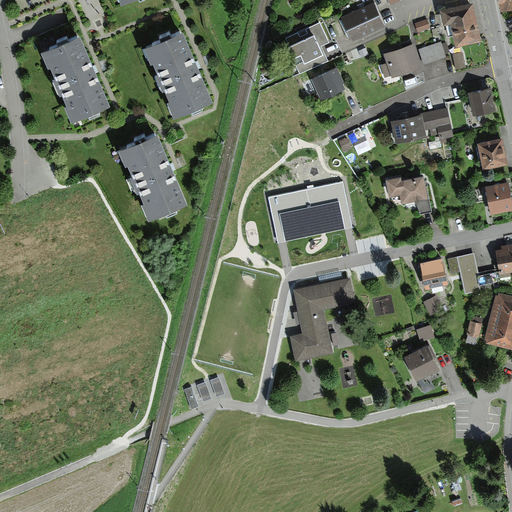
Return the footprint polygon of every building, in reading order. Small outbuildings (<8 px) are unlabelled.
[(371,4),(341,18),(350,37),(380,22),(371,4)] [(456,43),(477,38),(468,4),(447,10),(456,43)] [(427,27),(425,21),(415,24),(417,30),(427,27)] [(174,114),(205,100),(176,32),(145,46),(174,114)] [(305,59),(322,51),(314,34),(290,45),(295,54),(301,51),(305,59)] [(70,118),(104,103),(75,35),(41,49),(70,118)] [(420,50),(424,62),(443,55),(438,43),(420,50)] [(413,44),(384,53),(387,64),(382,65),(385,75),(419,65),(413,44)] [(460,53),(453,55),(455,66),(462,65),(460,53)] [(333,69),(312,78),(320,95),(341,87),(333,69)] [(474,111),(491,107),(487,87),(469,91),(474,111)] [(450,130),(444,108),(426,112),(431,134),(450,130)] [(394,141),(423,136),(419,117),(391,122),(394,141)] [(149,215),(180,202),(149,129),(118,142),(149,215)] [(483,166),(503,161),(497,138),(478,143),(483,166)] [(341,149),(349,146),(345,139),(337,142),(341,149)] [(428,209),(420,176),(399,180),(398,176),(386,179),(390,194),(399,191),(401,201),(415,198),(418,211),(428,209)] [(510,207),(504,183),(486,186),(492,211),(510,207)] [(500,272),(511,269),(511,247),(496,250),(500,272)] [(471,254),(456,258),(464,291),(496,284),(492,269),(476,273),(471,254)] [(444,283),(438,260),(420,264),(427,288),(444,283)] [(351,301),(347,280),(294,290),(303,334),(292,336),(296,357),(330,351),(321,307),(351,301)] [(498,295),(496,295),(484,340),(486,341),(486,344),(511,350),(511,295),(499,293),(498,295)] [(434,297),(425,302),(429,311),(439,306),(434,297)] [(477,335),(480,319),(471,318),(468,333),(477,335)] [(424,347),(406,356),(423,391),(432,387),(427,378),(437,373),(424,347)] [(192,382),(179,388),(191,413),(203,407),(192,382)] [(435,499),(443,497),(438,478),(430,480),(435,499)]
